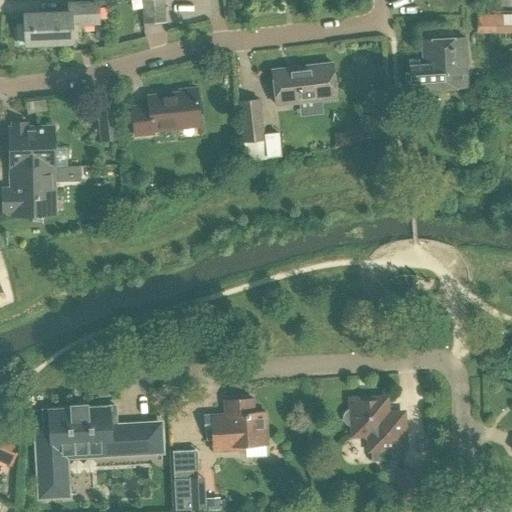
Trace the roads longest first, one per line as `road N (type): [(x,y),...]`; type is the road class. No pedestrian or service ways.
road 1 (residential): [(467,511),(452,365),(434,359),(75,379)]
road 2 (residential): [(0,86),(223,41),(381,20)]
